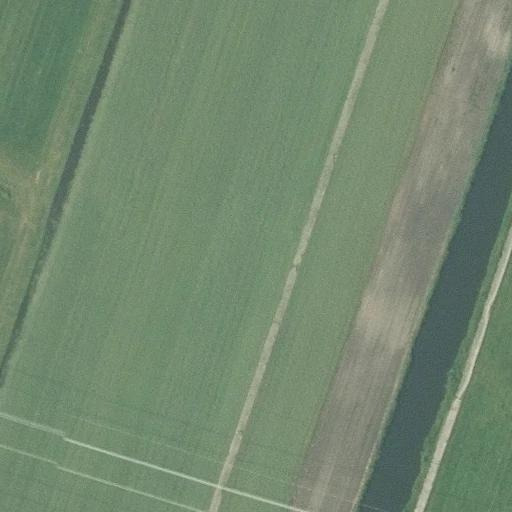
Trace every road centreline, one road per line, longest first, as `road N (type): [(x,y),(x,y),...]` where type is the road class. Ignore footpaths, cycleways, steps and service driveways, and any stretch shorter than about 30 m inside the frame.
road 1 (track): [(210,511),(382,0)]
road 2 (track): [(411,511),(511,213)]
